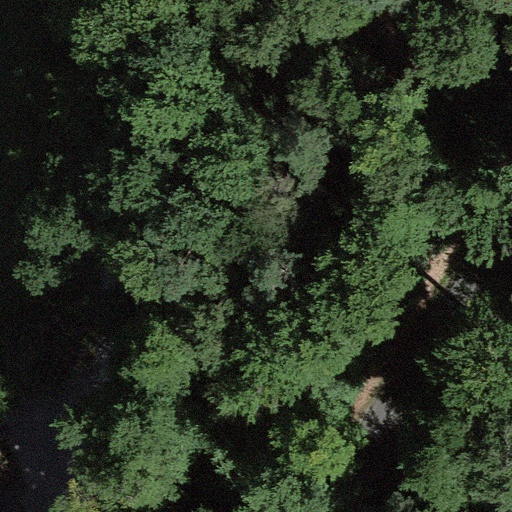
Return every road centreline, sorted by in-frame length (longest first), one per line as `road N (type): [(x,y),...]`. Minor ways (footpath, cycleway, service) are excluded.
road 1 (track): [(98,511),(128,0)]
road 2 (unclassified): [(359,511),(511,278)]
